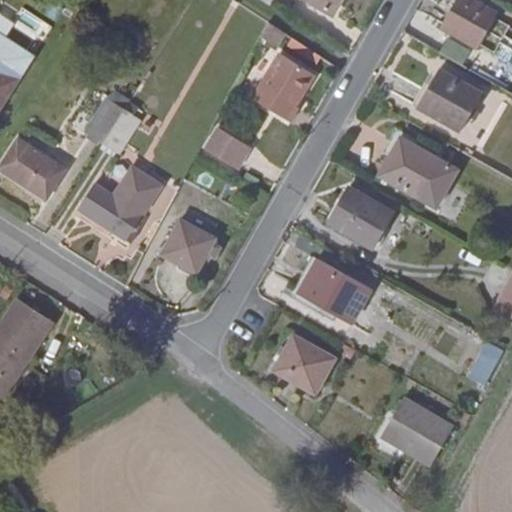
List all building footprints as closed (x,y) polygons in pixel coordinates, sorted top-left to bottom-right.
[(306,0),(333,15),(341,0),(306,0)] [(497,12),(475,0),(455,0),(439,28),(476,49),(497,12)] [(0,107),(33,56),(0,34),(0,107)] [(279,53),(250,98),(289,122),(298,108),(296,107),(315,75),(279,53)] [(426,91),(429,94),(420,110),(460,133),(482,93),(439,69),(426,91)] [(420,110),(429,94),(426,91),(416,108),(420,110)] [(107,99),(124,109),(128,103),(129,101),(115,93),(107,99)] [(102,143),(124,109),(107,99),(85,133),(102,143)] [(124,109),(141,120),(143,112),(128,103),(124,109)] [(119,154),(141,120),(124,109),(102,143),(119,154)] [(246,154),(213,135),(202,155),(235,173),(246,154)] [(400,137),(378,175),(435,208),(457,170),(400,137)] [(0,170),(45,200),(66,169),(18,138),(0,164),(0,170)] [(114,196),(94,184),(78,209),(113,231),(109,238),(126,250),(147,219),(141,215),(161,187),(132,166),(114,196)] [(349,187),(328,224),(371,249),(393,213),(349,187)] [(215,238),(180,219),(160,255),(196,274),(206,256),(214,260),(221,248),(212,243),(215,238)] [(365,297),(370,289),(313,257),(289,296),(332,322),(336,316),(340,310),(353,319),(365,297)] [(511,319),(511,270),(492,310),(511,319)] [(353,319),(340,310),(336,316),(350,324),(350,323),(365,331),(380,306),(365,297),(353,319)] [(36,334),(42,338),(53,321),(18,299),(0,326),(0,399),(1,400),(12,383),(7,380),(36,334)] [(12,383),(42,338),(36,334),(7,380),(12,383)] [(293,335),(273,370),(314,394),(334,359),(293,335)] [(503,351),(486,343),(468,377),(484,386),(503,351)] [(402,399),(380,436),(430,466),(452,429),(402,399)]
